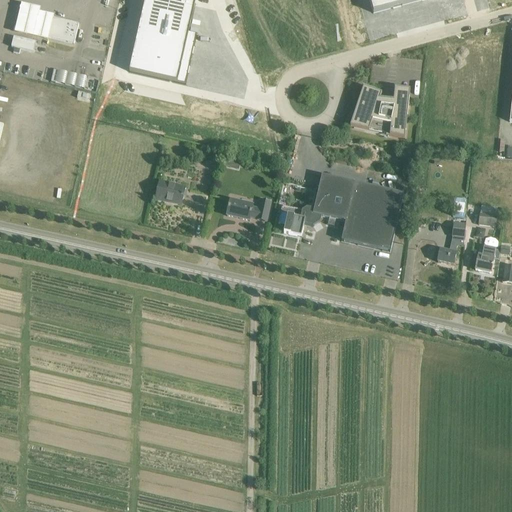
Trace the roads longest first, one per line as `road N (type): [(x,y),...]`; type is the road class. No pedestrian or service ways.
road 1 (secondary): [(0,228),(511,344)]
road 2 (track): [(256,285),(250,511)]
road 3 (residential): [(331,63),(511,13)]
road 4 (residential): [(331,63),(339,99),(324,123),(309,125),(285,106),(283,85),(310,69)]
